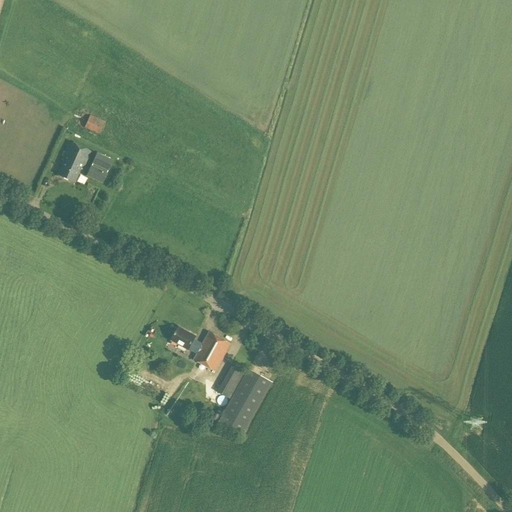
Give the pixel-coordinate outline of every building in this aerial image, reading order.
[(98,134),(103,122),(90,116),(84,128),(98,134)] [(81,171),(89,153),(69,143),(60,162),(62,163),(56,175),(73,183),(79,170),(81,171)] [(103,184),(113,161),(96,154),(86,176),(103,184)] [(195,337),(177,328),(170,341),(188,351),(190,348),(198,353),(194,361),(215,372),(230,345),(208,333),(203,343),(194,339),(195,337)] [(246,372),(233,364),(217,392),(231,400),(219,421),(243,435),(273,383),(248,369),(246,372)]
